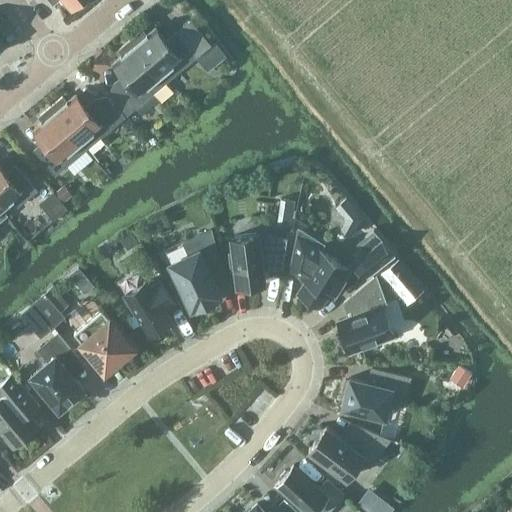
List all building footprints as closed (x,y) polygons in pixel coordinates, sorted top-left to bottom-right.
[(72,9),(63,18),(66,22),(76,13),(72,9)] [(166,33),(175,26),(161,9),(152,16),(166,33)] [(186,30),(179,35),(168,44),(154,27),(146,34),(142,29),(130,39),(165,81),(196,56),(193,52),(200,46),(186,30)] [(128,77),(108,94),(125,115),(165,81),(130,39),(118,49),(122,54),(114,61),(128,77)] [(229,55),(216,39),(202,51),(215,66),(229,55)] [(62,96),(50,106),(86,148),(125,115),(107,95),(88,111),(75,94),(66,101),(62,96)] [(55,173),(86,148),(50,106),(38,116),(43,121),(34,127),(48,144),(38,153),(55,173)] [(0,207),(6,215),(7,214),(1,208),(12,198),(18,205),(36,189),(19,169),(9,178),(0,167),(0,207)] [(64,185),(55,192),(63,201),(71,194),(64,185)] [(347,198),(337,207),(347,220),(340,230),(352,238),(364,218),(347,198)] [(219,293),(207,268),(219,262),(211,228),(183,242),(189,254),(171,263),(192,306),(196,304),(197,304),(214,296),(219,293)] [(318,250),(321,245),(299,230),(291,269),(307,279),(298,292),(320,305),(328,292),(334,295),(348,271),(318,250)] [(124,237),(131,247),(138,243),(132,232),(124,237)] [(268,264),(281,266),(286,237),(285,237),(284,241),(258,237),(258,233),(232,236),(234,251),(229,251),(231,270),(236,269),(238,284),(264,281),(262,264),(268,264)] [(366,249),(352,267),(367,278),(394,254),(376,233),(363,245),(366,249)] [(399,257),(383,271),(395,286),(412,273),(400,259),(399,257)] [(76,267),(67,275),(75,284),(84,277),(76,267)] [(353,314),(337,320),(343,336),(340,337),(344,349),(348,348),(349,351),(394,335),(383,305),(386,303),(375,275),(349,297),(354,311),(353,314)] [(150,286),(147,280),(123,295),(149,336),(172,321),(164,308),(174,302),(160,280),(150,286)] [(44,292),(33,302),(43,315),(55,305),(44,292)] [(33,302),(19,313),(30,326),(43,315),(33,302)] [(128,335),(125,338),(102,309),(74,332),(105,370),(124,354),(126,357),(138,347),(128,335)] [(82,386),(67,368),(79,358),(58,333),(39,348),(48,360),(32,373),(30,374),(31,376),(32,376),(58,407),(57,407),(59,409),(60,407),(82,389),(84,388),(83,386),(82,386)] [(471,372),(459,364),(452,375),(463,383),(471,372)] [(384,370),(380,384),(350,376),(349,380),(346,379),(342,391),(346,392),(343,406),(385,416),(389,399),(404,402),(410,376),(384,370)] [(28,412),(28,408),(26,406),(34,400),(37,405),(38,404),(12,373),(0,383),(0,431),(13,447),(39,425),(28,412)] [(376,458),(391,438),(357,423),(346,440),(326,425),(308,449),(347,478),(360,460),(368,466),(374,458),(376,458)] [(304,511),(312,511),(321,503),(330,511),(345,494),(327,478),(319,487),(293,465),(289,470),(285,470),(280,476),(280,480),(275,485),(304,511)] [(280,504),(286,511),(296,511),(297,511),(284,500),(280,504)] [(385,501),(376,511),(387,511),(392,507),(385,501)] [(246,511),(264,511),(257,503),(246,511)]
